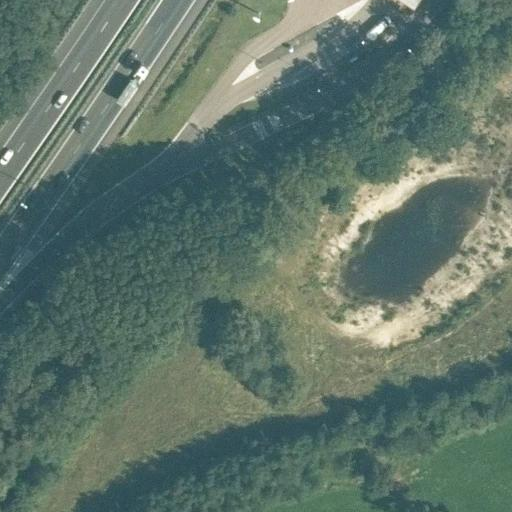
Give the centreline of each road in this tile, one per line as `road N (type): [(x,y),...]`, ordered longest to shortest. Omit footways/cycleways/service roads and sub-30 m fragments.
road 1 (unknown): [(0,441),(91,338),(154,287),(276,224),(511,9)]
road 2 (motorway): [(0,258),(178,0)]
road 3 (motorway): [(118,0),(0,173)]
road 4 (motorway): [(0,302),(66,238),(151,176)]
